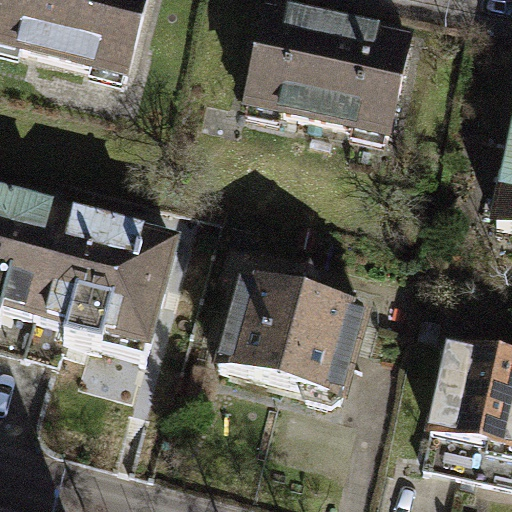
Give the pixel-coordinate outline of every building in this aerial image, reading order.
[(139,0),(0,0),(0,54),(118,85),(139,0)] [(401,47),(260,15),(238,113),(378,145),(401,47)] [(511,118),(487,232),(511,236),(511,118)] [(0,329),(37,339),(67,227),(0,209),(0,329)] [(185,258),(67,227),(37,339),(155,370),(185,258)] [(356,319),(234,287),(211,375),(333,407),(356,319)] [(511,492),(511,368),(442,352),(414,475),(511,497),(511,492)]
